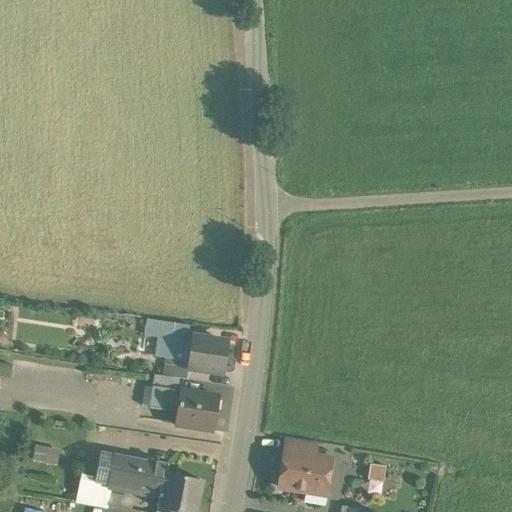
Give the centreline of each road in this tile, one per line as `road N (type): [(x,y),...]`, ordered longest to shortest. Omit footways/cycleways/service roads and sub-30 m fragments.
road 1 (unclassified): [(257,0),(254,82),(270,239),(257,351)]
road 2 (track): [(262,209),(511,193)]
road 3 (residential): [(257,351),(229,511)]
